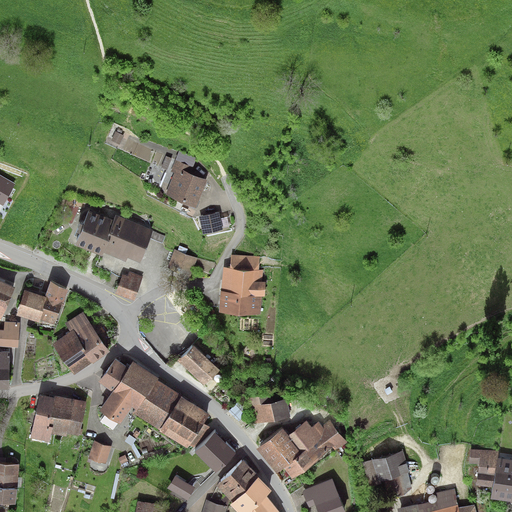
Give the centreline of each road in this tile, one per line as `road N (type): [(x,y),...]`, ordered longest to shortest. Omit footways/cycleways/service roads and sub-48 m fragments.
road 1 (tertiary): [(131,337),(232,427),(289,511)]
road 2 (residential): [(124,315),(160,291),(205,283),(232,249),(240,226),(224,177)]
road 3 (tertiary): [(131,337),(76,379),(0,391)]
road 4 (tertiary): [(0,250),(104,297),(124,315)]
